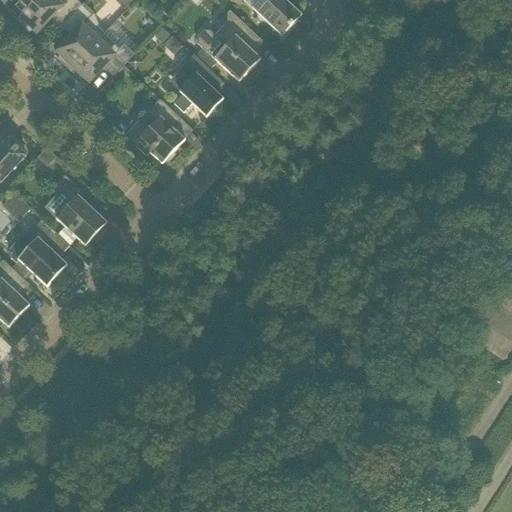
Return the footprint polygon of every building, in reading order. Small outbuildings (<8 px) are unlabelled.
[(8,0),(4,4),(9,8),(6,11),(18,23),(38,0),(8,0)] [(38,0),(18,23),(30,34),(33,30),(37,35),(55,15),(65,25),(82,6),(75,0),(38,0)] [(262,0),(267,4),(257,15),(257,24),(266,24),(282,39),(299,21),(299,14),(283,0),(262,0)] [(65,25),(75,34),(57,53),(61,57),(58,61),(70,72),(104,36),(88,21),(93,16),(82,6),(65,25)] [(254,54),(263,44),(234,17),(218,34),(218,40),(210,33),(204,33),(198,39),(198,46),(203,50),(196,58),(210,71),(217,64),(239,84),(261,61),(254,54)] [(172,38),(163,30),(155,38),(164,46),(172,38)] [(89,84),(108,64),(118,74),(135,56),(124,46),(120,51),(104,36),(70,72),(82,83),(85,80),(89,84)] [(224,101),(203,82),(212,73),(194,57),(179,73),(190,83),(179,94),(183,97),(193,107),(206,119),(212,114),(219,113),(219,106),(224,101)] [(184,116),(193,107),(183,97),(174,106),(184,116)] [(173,130),(182,121),(160,101),(148,115),(145,113),(141,114),(138,117),(138,120),(140,123),(126,138),(147,158),(150,154),(162,166),(165,164),(167,166),(176,156),(174,154),(185,142),(173,130)] [(12,137),(0,150),(0,185),(26,157),(20,151),(23,148),(12,137)] [(48,169),(57,159),(47,150),(38,160),(48,169)] [(65,177),(56,188),(61,193),(45,210),(86,248),(94,239),(97,242),(108,231),(105,228),(107,225),(79,198),(83,194),(65,177)] [(20,222),(30,210),(15,198),(5,209),(20,222)] [(17,265),(19,263),(29,272),(47,289),(68,267),(59,259),(70,248),(59,237),(42,221),(25,240),(22,237),(10,250),(11,260),(17,265)] [(12,270),(3,262),(0,265),(0,321),(9,330),(30,307),(24,302),(25,302),(19,296),(28,286),(28,287),(29,286),(22,279),(12,270)] [(29,272),(19,263),(17,265),(12,270),(22,279),(29,272)]
